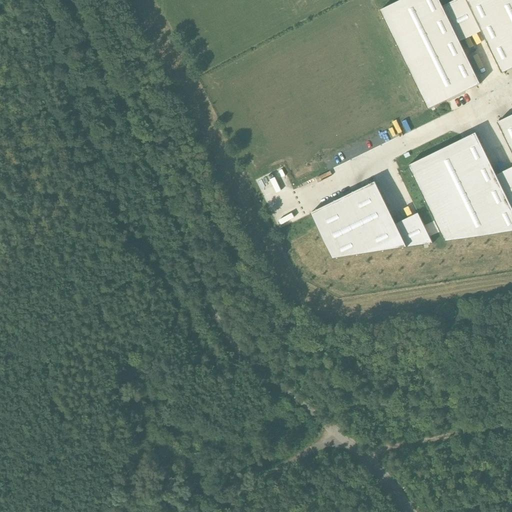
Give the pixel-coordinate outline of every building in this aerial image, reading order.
[(443,7),(439,0),(403,0),(380,11),(428,110),(481,85),(460,43),(443,7)] [(482,32),(465,0),(456,0),(443,7),(460,43),(482,32)] [(511,0),(465,0),(482,32),(502,74),(511,69),(511,0)] [(511,115),(497,123),(511,152),(511,173),(499,180),(476,134),(409,166),(445,242),(511,231),(511,115)] [(376,182),(311,214),(334,259),(433,244),(420,218),(398,229),(376,182)] [(442,434),(461,428),(456,414),(437,420),(442,434)]
